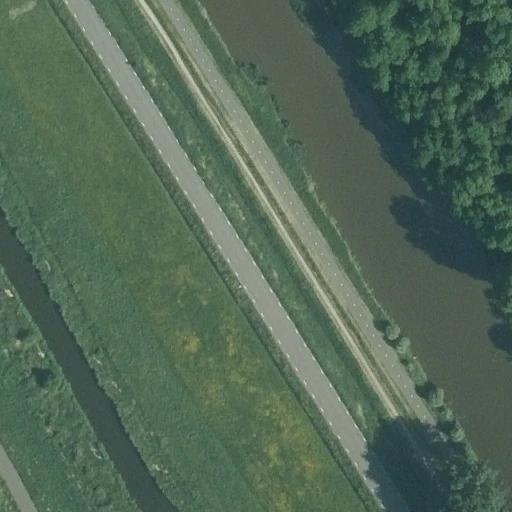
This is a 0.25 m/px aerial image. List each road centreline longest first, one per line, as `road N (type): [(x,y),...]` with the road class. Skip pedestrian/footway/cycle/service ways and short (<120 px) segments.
road 1 (tertiary): [(397,511),(78,0)]
road 2 (unknown): [(136,0),(202,95),(453,511)]
